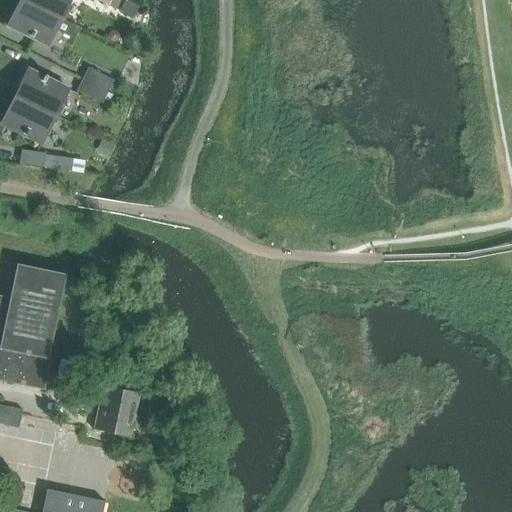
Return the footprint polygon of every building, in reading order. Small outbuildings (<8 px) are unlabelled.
[(61,18),(23,0),(19,0),(7,25),(47,45),(55,29),(72,37),(77,26),(61,18)] [(23,0),(61,18),(69,0),(23,0)] [(82,79),(107,92),(113,80),(88,68),(82,79)] [(27,69),(14,96),(55,116),(68,89),(46,78),(47,75),(44,74),(43,77),(27,69)] [(107,92),(82,79),(76,91),(102,103),(107,92)] [(55,116),(14,96),(1,123),(41,143),(55,116)] [(43,167),(70,172),(79,173),(81,160),(45,155),(43,167)] [(0,295),(0,380),(44,390),(50,358),(47,358),(65,274),(16,264),(9,298),(0,295)] [(140,393),(102,385),(97,408),(135,415),(140,393)] [(21,414),(22,410),(0,405),(0,424),(18,428),(21,414)] [(131,438),(135,415),(97,408),(92,430),(131,438)] [(100,511),(102,503),(104,504),(105,502),(69,494),(46,490),(45,491),(47,492),(42,511),(23,511),(0,506),(0,511),(100,511)]
